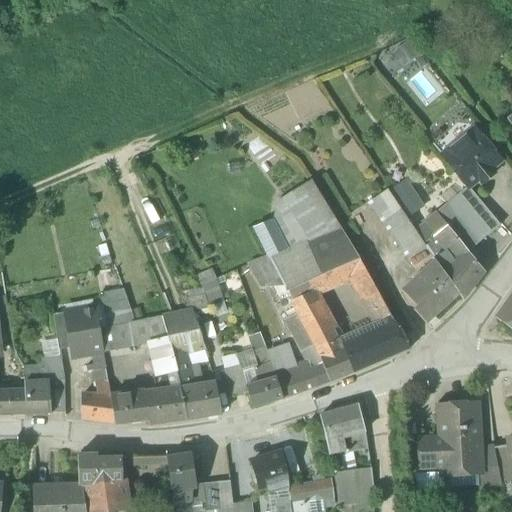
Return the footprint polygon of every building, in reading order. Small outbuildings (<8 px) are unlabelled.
[(408,61),(417,53),(407,41),(398,49),(408,61)] [(474,130),(442,157),(468,189),(478,181),(480,183),(493,173),(491,171),(501,162),(474,130)] [(411,175),(426,199),(443,188),(428,165),(411,175)] [(276,204),(273,220),(288,251),(340,228),(311,182),(276,204)] [(403,182),(388,192),(408,221),(423,210),(403,182)] [(500,227),(468,189),(447,207),(478,244),(500,227)] [(414,232),(388,192),(371,203),(402,249),(419,237),(415,232),(414,232)] [(478,244),(447,207),(437,215),(449,230),(468,253),(478,244)] [(449,230),(437,215),(415,232),(419,237),(426,247),(427,249),(432,246),(429,242),(441,235),(449,230)] [(254,230),(269,259),(288,251),(273,220),(254,230)] [(284,288),(292,302),(314,295),(318,293),(323,291),(351,280),(366,273),(351,246),(340,228),(288,251),(269,259),(284,288)] [(468,253),(449,230),(441,235),(450,257),(439,265),(440,266),(461,295),(464,300),(484,273),(468,253)] [(419,237),(402,249),(410,259),(426,247),(419,237)] [(283,288),(284,288),(269,259),(249,267),(261,289),(266,289),(283,288)] [(461,295),(440,266),(429,276),(425,272),(403,292),(417,308),(414,311),(427,325),(461,295)] [(378,295),(366,273),(351,280),(367,304),(370,302),(378,295)] [(217,280),(205,282),(208,300),(220,298),(217,280)] [(321,361),(283,288),(266,289),(305,368),(322,362),(321,361)] [(106,329),(134,323),(123,291),(100,295),(106,329)] [(511,294),(495,319),(511,330),(511,294)] [(337,340),(314,295),(292,302),(322,361),(341,353),(334,341),(337,340)] [(387,312),(378,295),(370,302),(382,315),(385,313),(387,312)] [(185,300),(187,313),(193,312),(209,309),(205,296),(185,300)] [(100,330),(96,308),(65,314),(65,315),(71,349),(73,359),(82,357),(85,353),(90,357),(91,357),(93,366),(105,364),(100,331),(101,331),(100,330)] [(162,318),(168,340),(180,336),(183,353),(205,348),(193,312),(187,313),(162,318)] [(59,351),(71,349),(65,315),(53,317),(55,332),(57,339),(59,351)] [(168,343),(168,340),(162,318),(134,323),(106,329),(100,330),(101,331),(100,331),(104,353),(156,345),(168,343)] [(394,324),(342,346),(344,352),(353,375),(409,351),(394,324)] [(247,338),(254,357),(267,352),(260,333),(247,338)] [(180,390),(190,388),(183,353),(180,336),(168,340),(168,343),(176,374),(180,388),(180,390)] [(64,379),(59,351),(57,339),(40,342),(46,384),(49,383),(64,382),(64,379)] [(164,376),(176,374),(168,343),(156,345),(164,376)] [(254,357),(263,383),(276,378),(274,370),(267,352),(254,357)] [(322,361),(321,361),(322,362),(331,384),(353,375),(344,352),(341,353),(322,361)] [(313,390),(331,384),(322,362),(305,368),(313,390)] [(241,366),(224,370),(231,398),(248,394),(246,388),(247,387),(241,366)] [(280,368),(274,370),(276,378),(277,379),(283,377),(280,368)] [(283,377),(277,379),(283,400),(283,401),(313,390),(305,368),(283,377)] [(40,369),(24,371),(25,385),(42,384),(40,369)] [(106,370),(95,373),(99,397),(110,397),(106,370)] [(247,387),(246,388),(248,394),(252,409),(283,400),(277,379),(276,378),(263,383),(247,387)] [(64,382),(49,383),(52,415),(65,417),(64,382)] [(42,384),(25,385),(25,392),(24,392),(27,416),(52,415),(49,383),(46,384),(42,384)] [(190,388),(180,390),(188,422),(222,416),(216,385),(190,388)] [(180,388),(110,397),(115,425),(149,420),(150,427),(188,422),(180,390),(180,388)] [(0,392),(0,416),(26,416),(24,392),(0,392)] [(99,397),(94,398),(81,398),(81,421),(115,425),(110,397),(99,397)] [(358,407),(320,417),(324,436),(363,426),(358,407)] [(476,408),(440,410),(442,442),(421,443),(422,467),(443,466),(443,474),(450,474),(450,489),(478,487),(477,472),(479,472),(478,450),(476,408)] [(363,426),(324,436),(329,458),(341,455),(369,450),(368,446),(363,426)] [(511,464),(508,446),(494,449),(501,484),(511,481),(511,464)] [(494,449),(478,450),(479,472),(477,472),(478,487),(478,488),(501,484),(494,449)] [(282,453),(251,462),(259,490),(267,488),(269,494),(289,488),(287,472),(282,453)] [(190,455),(168,459),(173,491),(174,511),(187,511),(187,506),(204,504),(206,511),(219,510),(216,484),(195,487),(190,455)] [(341,455),(329,458),(333,475),(345,474),(341,455)] [(122,460),(97,461),(97,456),(78,457),(79,487),(82,486),(86,511),(87,511),(125,506),(122,483),(122,460)] [(345,474),(333,475),(335,482),(337,499),(351,497),(374,494),(371,470),(345,474)] [(314,484),(289,488),(290,500),(291,511),(299,511),(323,508),(330,507),(330,508),(332,508),(332,507),(333,506),(333,504),(335,504),(331,482),(324,483),(323,478),(314,480),(314,484)] [(230,483),(216,484),(219,510),(233,509),(233,506),(230,483)] [(79,511),(79,487),(34,488),(34,511),(79,511)] [(374,494),(351,497),(352,507),(375,504),(374,494)] [(351,497),(337,499),(338,507),(339,508),(352,507),(351,497)] [(278,511),(291,511),(290,500),(277,501),(278,511)]
